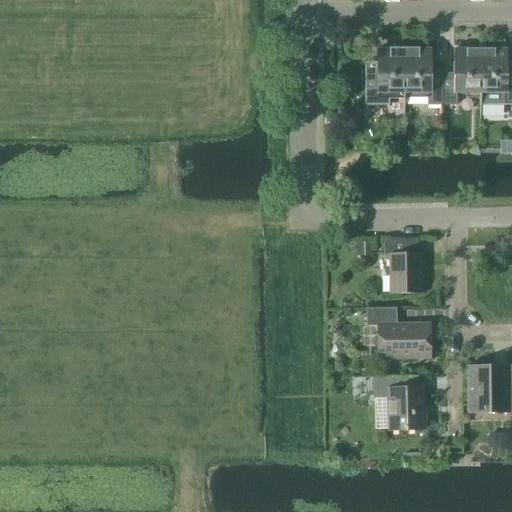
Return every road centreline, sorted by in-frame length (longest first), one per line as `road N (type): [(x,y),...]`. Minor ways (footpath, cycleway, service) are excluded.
road 1 (residential): [(452,222),(305,220),(304,10)]
road 2 (residential): [(304,10),(511,12)]
